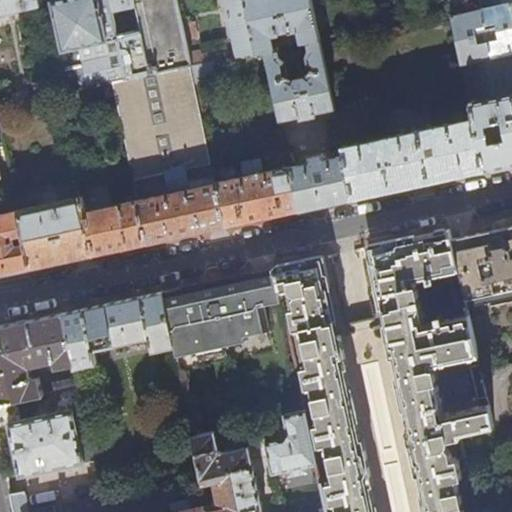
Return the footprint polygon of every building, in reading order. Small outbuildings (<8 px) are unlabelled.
[(39,0),(0,0),(0,12),(41,4),(39,0)] [(60,93),(112,81),(126,78),(113,15),(98,19),(94,0),(57,0),(51,2),(61,51),(51,53),(60,93)] [(109,0),(94,0),(98,19),(113,15),(109,0)] [(183,22),(177,0),(109,0),(113,15),(126,78),(191,64),(189,53),(186,40),(183,22)] [(246,0),(225,0),(236,48),(215,52),(217,59),(258,50),(246,0)] [(311,0),(246,0),(258,50),(267,48),(280,45),(278,33),(306,27),(308,39),(312,38),(320,37),(311,0)] [(462,64),(511,52),(511,1),(452,14),(462,64)] [(192,20),(183,22),(186,40),(196,38),(192,20)] [(335,108),(320,37),(312,38),(314,48),(312,54),(315,69),(313,73),(306,74),(300,76),(296,73),(293,59),(288,54),(286,44),(280,45),(267,48),(282,120),(335,108)] [(204,50),(189,53),(191,64),(207,61),(204,50)] [(208,61),(207,61),(191,64),(194,78),(211,75),(208,61)] [(171,190),(137,198),(146,242),(186,233),(226,225),(216,180),(190,186),(186,167),(212,161),(194,78),(191,64),(126,78),(112,81),(133,178),(166,170),(171,190)] [(511,91),(470,101),(473,115),(484,168),(511,162),(511,91)] [(343,143),(343,146),(354,197),(413,184),(484,168),(473,115),(343,143)] [(333,141),(342,139),(339,128),(330,130),(333,141)] [(339,153),(292,164),(301,208),(327,203),(354,197),(343,146),(338,147),(339,153)] [(244,174),(216,180),(226,225),(262,217),(301,208),(292,164),(264,170),(261,157),(241,161),(244,174)] [(83,194),(17,208),(30,267),(62,260),(95,253),(86,209),(83,194)] [(137,198),(86,209),(95,253),(120,247),(146,242),(137,198)] [(0,273),(30,267),(17,208),(0,211),(0,273)] [(462,277),(466,297),(511,287),(511,224),(491,229),(453,237),(460,269),(462,277)] [(464,511),(458,479),(463,478),(459,458),(454,459),(452,450),(448,447),(449,443),(450,440),(460,437),(460,433),(494,424),(489,402),(445,412),(435,365),(479,355),(470,313),(444,318),(443,313),(438,314),(439,319),(426,322),(417,278),(429,275),(431,280),(436,278),(436,274),(460,269),(453,237),(451,227),(403,238),(371,245),(382,294),(379,295),(392,357),(395,356),(410,427),(407,428),(417,475),(420,474),(427,511),(464,511)] [(377,511),(371,485),(374,485),(365,437),(362,438),(346,367),(349,366),(342,334),(336,305),(334,305),(327,270),(323,255),(298,261),(276,265),(281,288),(281,289),(290,287),(292,290),(296,293),(294,298),(295,307),(291,308),(295,329),(302,327),(309,363),(303,365),(307,387),(312,386),(320,421),(315,423),(319,445),(326,443),(334,479),(327,481),(332,503),(336,502),(338,511),(377,511)] [(276,265),(254,270),(255,276),(260,275),(263,292),(281,288),(276,265)] [(216,279),(217,285),(230,343),(247,340),(246,335),(272,329),(266,304),(283,300),(281,289),(281,288),(263,292),(260,275),(255,276),(254,270),(240,273),(216,279)] [(468,306),(466,297),(462,277),(452,279),(459,308),(468,306)] [(184,292),(164,296),(175,346),(177,355),(230,343),(217,285),(207,287),(205,281),(187,285),(183,286),(184,292)] [(110,302),(64,313),(75,364),(76,367),(98,362),(95,349),(150,337),(153,351),(175,346),(164,296),(163,290),(110,302)] [(0,402),(18,399),(44,393),(40,371),(33,373),(32,367),(48,363),(50,369),(75,364),(64,313),(31,320),(0,326),(0,402)] [(478,398),(488,395),(481,363),(471,365),(478,398)] [(55,391),(80,386),(77,376),(53,381),(55,391)] [(20,476),(96,460),(92,444),(83,446),(74,408),(22,419),(18,399),(0,402),(0,424),(10,422),(20,476)] [(273,473),(318,463),(306,408),(284,413),(288,430),(285,436),(266,440),(273,473)] [(192,427),(203,425),(204,420),(203,414),(198,411),(189,413),(192,427)] [(264,511),(250,444),(226,450),(220,446),(217,428),(194,434),(204,483),(218,480),(218,483),(217,488),(217,490),(218,494),(220,500),(223,505),(210,508),(210,511),(264,511)] [(192,440),(172,444),(175,456),(194,451),(192,440)] [(475,508),(511,505),(511,468),(467,470),(475,508)] [(106,511),(103,495),(63,503),(65,511),(55,511),(54,505),(30,510),(25,490),(11,493),(15,511),(106,511)] [(209,505),(210,508),(223,505),(220,500),(218,494),(217,490),(207,493),(209,505)]
